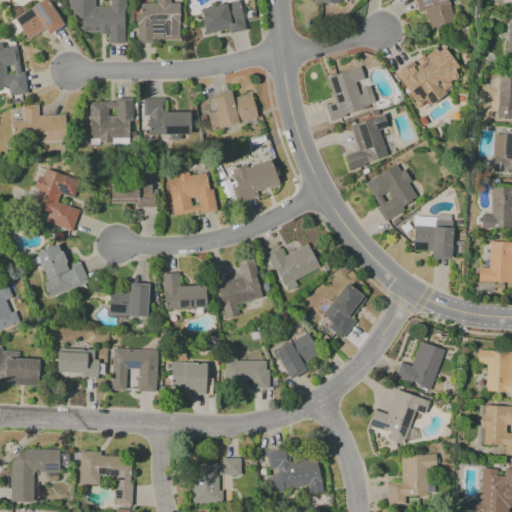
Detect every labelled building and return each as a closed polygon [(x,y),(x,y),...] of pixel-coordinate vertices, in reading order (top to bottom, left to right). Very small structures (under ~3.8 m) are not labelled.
[(43,30),(27,39),(15,19),(31,9),(31,8),(44,0),(46,0),(62,25),(46,34),(43,30)] [(108,34),(77,33),(77,18),(69,18),(69,0),(94,0),(94,7),(110,8),(110,0),(123,0),(123,8),(124,8),(123,29),(125,29),(124,44),(107,43),(108,34)] [(150,40),(150,43),(136,43),(136,15),(142,15),(142,0),(179,0),(178,40),(150,40)] [(447,0),(453,21),(430,27),(425,10),(418,12),(414,0),(447,0)] [(511,0),(511,8),(503,8),(503,0),(511,0)] [(201,10),(227,4),(239,2),(244,30),(231,32),(230,28),(205,34),(201,18),(203,17),(201,10)] [(394,73),(418,109),(451,88),(448,82),(460,75),(441,45),(413,63),(412,61),(394,73)] [(9,87),(0,88),(0,49),(17,47),(20,73),(24,73),(27,94),(10,96),(9,87)] [(326,78),(360,67),(364,79),(355,82),(358,89),(369,86),(374,103),(345,112),(346,115),(329,121),(324,106),(335,103),(326,78)] [(497,78),(511,78),(511,117),(496,117),(497,78)] [(213,96),(229,92),(236,124),(220,128),(213,96)] [(234,98),(250,94),(256,119),(240,123),(234,98)] [(144,98),(165,99),(165,110),(190,111),(189,135),(148,134),(148,116),(143,116),(144,98)] [(90,102),(115,103),(116,99),(132,99),(132,116),(128,116),(127,136),(89,135),(90,102)] [(22,106),(37,105),(38,116),(66,114),(68,138),(25,142),(22,106)] [(350,126),(384,114),(388,127),(378,130),(387,157),(349,170),(344,156),(359,151),(350,126)] [(503,132),(511,132),(511,172),(493,171),(495,134),(503,135),(503,132)] [(231,171),(244,166),(245,169),(270,160),(279,184),(255,193),(256,196),(242,202),(231,171)] [(366,183),(395,164),(400,172),(404,170),(411,181),(407,183),(417,198),(402,207),(404,210),(384,222),(375,208),(380,205),(366,183)] [(46,169),(79,181),(73,199),(58,194),(56,202),(78,210),(71,230),(48,222),(51,214),(31,206),(38,187),(35,186),(39,176),(43,178),(46,169)] [(166,179),(175,178),(175,175),(189,173),(189,175),(206,173),(208,190),(213,190),(216,212),(200,215),(200,211),(172,215),(166,179)] [(112,178),(149,178),(149,190),(157,191),(156,208),(137,208),(137,203),(112,203),(112,178)] [(491,187),(511,186),(511,228),(481,229),(481,215),(492,215),(491,187)] [(413,225),(451,228),(449,260),(431,258),(432,251),(411,250),(413,225)] [(490,241),(511,242),(511,283),(477,280),(478,268),(488,268),(490,241)] [(266,254),(278,247),(284,257),(306,244),(318,266),(284,286),(266,254)] [(42,284),(49,281),(37,253),(56,245),(68,269),(79,264),(87,281),(48,298),(42,284)] [(217,284),(241,278),(237,262),(252,257),(263,297),(236,304),(239,314),(227,317),(217,284)] [(164,274),(178,274),(179,287),(203,286),(204,308),(165,310),(164,274)] [(347,283),(365,299),(349,318),(354,322),(341,338),(328,327),(331,324),(320,315),(347,283)] [(0,286),(5,284),(11,299),(4,301),(9,313),(14,311),(18,322),(0,329),(0,286)] [(110,287),(128,289),(129,285),(148,287),(146,317),(127,315),(126,320),(108,319),(110,287)] [(275,350),(307,333),(316,350),(298,359),(304,371),(289,378),(275,350)] [(421,342),(443,352),(427,391),(396,378),(402,363),(410,366),(421,342)] [(0,347),(4,360),(4,358),(38,360),(37,388),(3,386),(3,379),(0,377),(0,347)] [(114,349),(156,351),(154,393),(137,392),(138,369),(127,368),(125,392),(111,391),(114,349)] [(84,373),(56,371),(57,353),(85,355),(85,350),(93,351),(93,360),(97,360),(97,377),(84,376),(84,373)] [(477,352),(511,352),(511,393),(484,393),(485,367),(477,367),(477,352)] [(227,353),(237,353),(236,361),(269,362),(268,389),(225,387),(227,353)] [(173,363),(205,364),(204,395),(182,394),(183,390),(171,389),(173,363)] [(396,390),(428,401),(425,411),(406,405),(398,429),(407,432),(402,445),(386,439),(388,432),(368,425),(373,409),(388,414),(396,390)] [(480,408),(511,408),(511,456),(509,457),(508,449),(478,448),(480,408)] [(266,453),(287,449),(289,463),(315,458),(321,494),(309,496),(306,483),(273,489),(266,453)] [(33,473),(32,502),(9,502),(11,452),(15,452),(59,451),(59,473),(33,473)] [(72,452),(132,456),(128,508),(115,507),(116,488),(70,484),(72,452)] [(399,458),(434,456),(436,501),(388,504),(387,483),(400,483),(399,458)] [(193,462),(220,462),(220,460),(241,460),(242,478),(222,478),(222,501),(193,501),(193,462)] [(480,511),(482,468),(496,469),(496,472),(504,472),(504,467),(511,467),(511,511),(480,511)]
